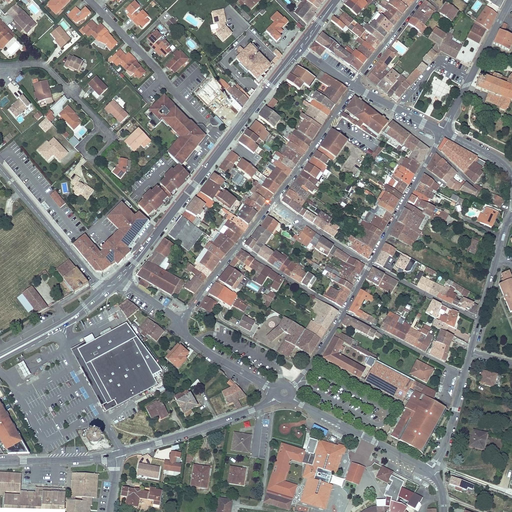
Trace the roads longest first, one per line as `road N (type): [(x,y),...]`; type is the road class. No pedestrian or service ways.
road 1 (residential): [(227,141),(91,0)]
road 2 (primary): [(120,280),(227,141)]
road 3 (residential): [(114,458),(278,397)]
road 4 (secondary): [(104,291),(0,166)]
road 5 (tertiary): [(430,470),(289,396)]
road 6 (residential): [(442,131),(369,263)]
road 7 (residential): [(510,0),(442,131)]
road 8 (residential): [(275,200),(352,86)]
road 9 (residential): [(463,374),(343,312)]
road 10 (residential): [(0,61),(43,61),(100,122)]
road 11 (residential): [(343,312),(238,245)]
road 12 (residential): [(478,319),(369,263)]
road 13 (tertiary): [(276,391),(195,344),(181,323)]
